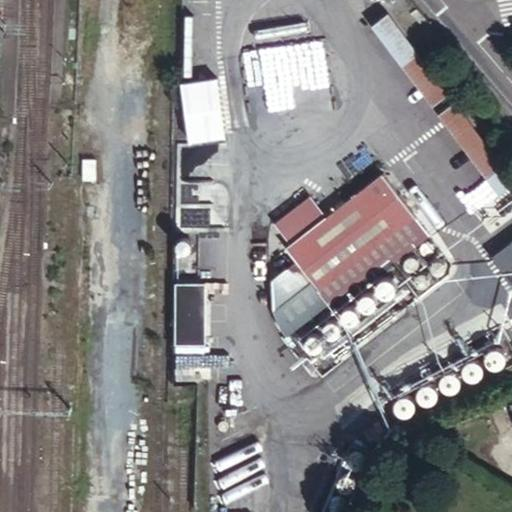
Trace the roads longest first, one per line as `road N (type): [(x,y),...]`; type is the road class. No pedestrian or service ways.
road 1 (unknown): [(253,0),(232,39),(228,70),(253,351)]
road 2 (unknown): [(326,0),(436,191)]
